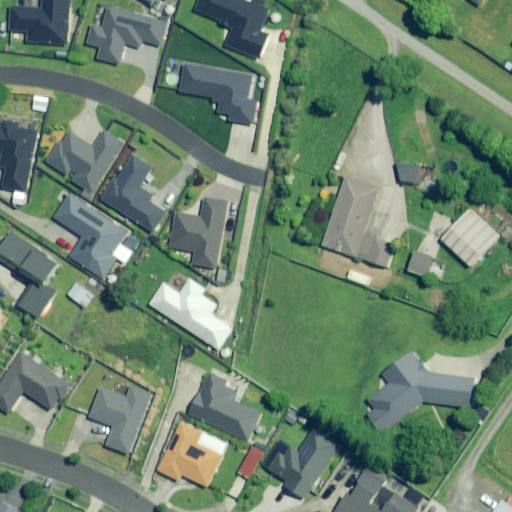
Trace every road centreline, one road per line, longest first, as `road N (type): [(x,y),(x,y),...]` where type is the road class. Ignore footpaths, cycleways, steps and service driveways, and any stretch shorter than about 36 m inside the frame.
road 1 (residential): [(0,74),(105,95),(224,166),(259,177)]
road 2 (residential): [(511,116),(335,0)]
road 3 (residential): [(377,0),(511,88)]
road 4 (residential): [(146,511),(0,446)]
